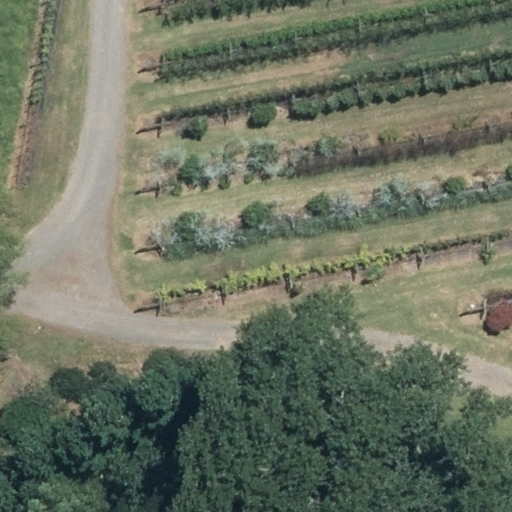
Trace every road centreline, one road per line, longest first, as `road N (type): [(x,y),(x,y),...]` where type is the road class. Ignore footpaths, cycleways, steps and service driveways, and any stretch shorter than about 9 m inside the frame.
road 1 (track): [(112,334),(106,0)]
road 2 (track): [(0,311),(112,334),(331,344)]
